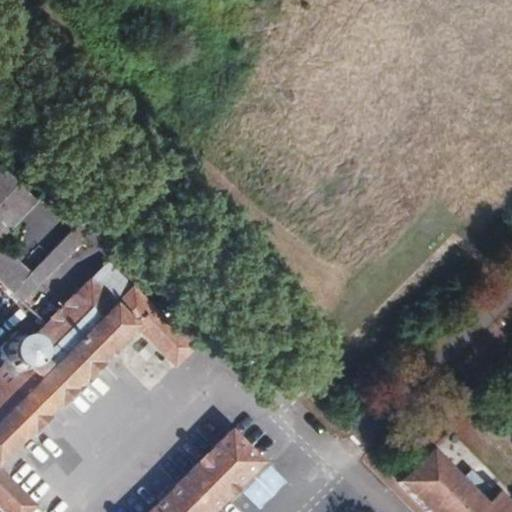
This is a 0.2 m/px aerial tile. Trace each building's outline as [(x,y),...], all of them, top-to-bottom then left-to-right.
[(0,225),(34,192),(0,158),(0,225)] [(0,273),(21,295),(83,232),(71,221),(28,264),(10,246),(0,255),(0,273)] [(0,255),(10,246),(0,235),(0,255)] [(110,346),(132,324),(172,364),(188,346),(102,261),(41,323),(28,335),(22,329),(12,331),(0,341),(0,361),(1,363),(0,363),(0,474),(30,505),(49,486),(9,445),(70,385),(110,346)] [(142,511),(206,511),(258,461),(226,429),(158,496),(142,511)] [(427,449),(393,481),(424,511),(511,511),(511,508),(494,491),(482,503),(427,449)] [(241,491),(260,509),(287,481),(268,462),(241,491)]
